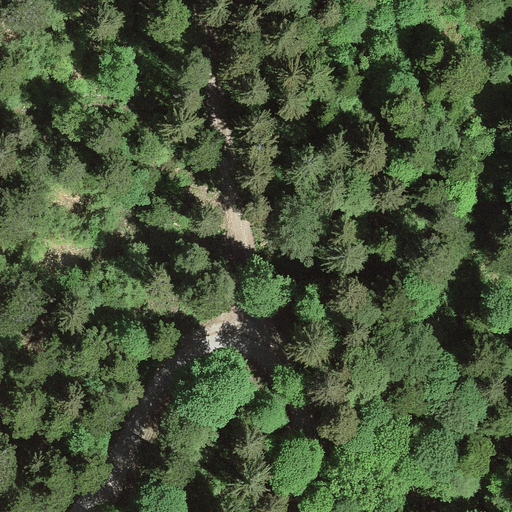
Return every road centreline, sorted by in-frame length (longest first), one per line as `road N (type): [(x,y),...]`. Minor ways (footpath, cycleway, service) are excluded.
road 1 (unclassified): [(82,511),(110,480),(172,365),(190,348),(229,335),(272,350),(286,376),(308,454),(306,511)]
road 2 (track): [(251,339),(198,0)]
road 3 (track): [(308,454),(450,423),(511,388)]
